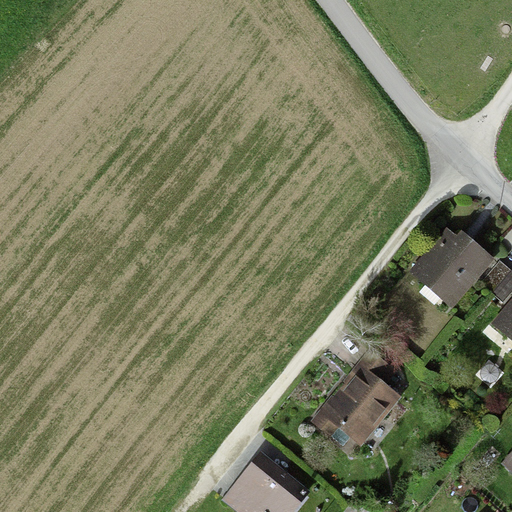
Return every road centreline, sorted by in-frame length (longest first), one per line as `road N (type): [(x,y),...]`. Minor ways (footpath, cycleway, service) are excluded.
road 1 (track): [(511,93),(182,511)]
road 2 (residential): [(511,205),(419,118),(331,0)]
